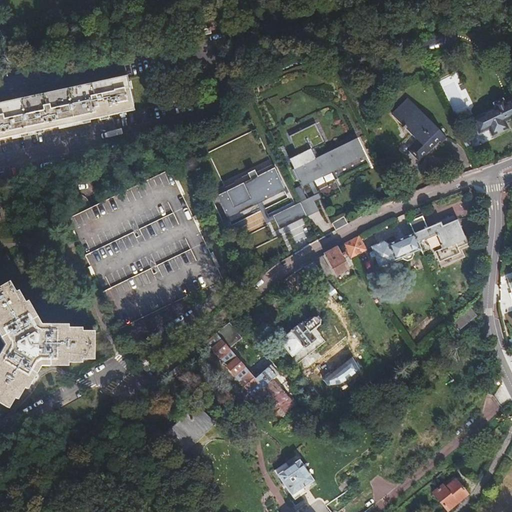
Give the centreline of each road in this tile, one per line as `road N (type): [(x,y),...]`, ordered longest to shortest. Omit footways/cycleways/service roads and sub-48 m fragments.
road 1 (residential): [(480,177),(382,214),(271,277),(141,386)]
road 2 (residential): [(497,187),(487,321),(511,375)]
road 3 (track): [(125,398),(0,481)]
